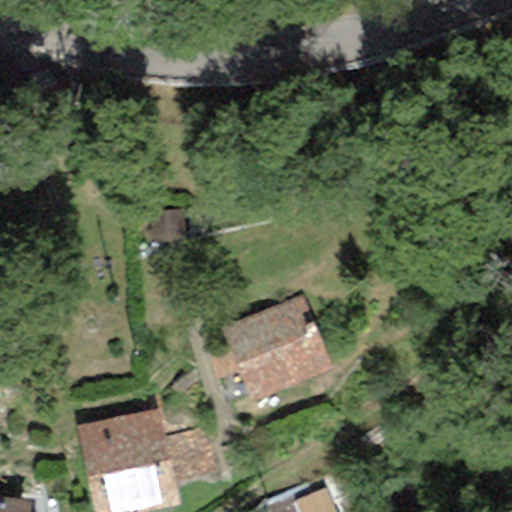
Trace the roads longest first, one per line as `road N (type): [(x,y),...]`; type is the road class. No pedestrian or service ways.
road 1 (residential): [(67,38),(108,90),(216,120),(511,178)]
road 2 (tertiary): [(67,38),(178,56),(246,55),(324,45),(471,0)]
road 3 (residential): [(511,316),(225,511)]
